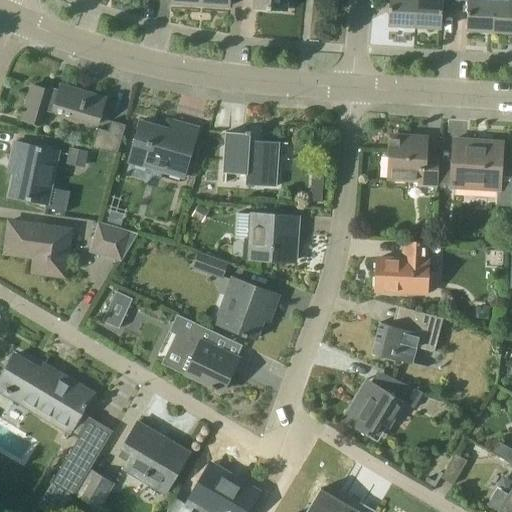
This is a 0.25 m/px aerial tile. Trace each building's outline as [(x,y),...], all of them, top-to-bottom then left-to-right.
[(286,10),(286,0),(254,0),(255,6),(267,7),(267,9),(286,10)] [(415,27),(416,0),(389,0),(389,26),(415,27)] [(416,0),(415,27),(442,29),(443,9),(455,10),(455,0),(416,0)] [(455,0),(455,10),(467,11),(466,30),(492,32),(494,0),(455,0)] [(511,0),(494,0),(492,32),(511,32),(511,0)] [(22,119),(40,124),(44,109),(98,125),(106,98),(62,85),(59,93),(32,85),(22,119)] [(198,128),(182,124),(183,121),(171,118),(167,129),(141,121),(130,157),(163,166),(162,172),(184,178),(198,128)] [(117,154),(125,124),(112,120),(109,130),(97,127),(91,146),(117,154)] [(226,133),(224,173),(247,175),(247,185),(277,187),(280,143),(251,141),(251,132),(246,132),(246,134),(226,133)] [(436,186),(438,155),(438,152),(427,152),(428,137),(392,135),(390,179),(420,181),(420,185),(436,186)] [(438,155),(436,186),(500,189),(499,206),(511,207),(511,203),(511,156),(502,156),(503,144),(469,142),(469,139),(455,139),(454,156),(438,155)] [(49,204),(60,151),(15,142),(11,162),(17,163),(10,196),(49,204)] [(84,167),(87,151),(70,147),(66,163),(84,167)] [(323,201),(323,190),(311,190),(310,201),(323,201)] [(201,222),(209,210),(199,204),(191,216),(201,222)] [(124,214),(111,211),(108,221),(121,225),(124,214)] [(299,215),(251,212),(249,243),(244,243),(243,260),(289,263),(291,229),(298,229),(299,215)] [(65,277),(71,229),(10,221),(5,253),(46,259),(44,274),(65,277)] [(130,231),(98,221),(91,242),(109,247),(106,256),(121,260),(130,231)] [(426,293),(429,242),(405,241),(404,259),(377,258),(376,291),(426,293)] [(220,278),(226,264),(197,253),(192,267),(220,278)] [(213,322),(222,325),(243,333),(242,335),(247,336),(247,335),(257,338),(266,312),(272,314),(279,295),(230,277),(213,322)] [(133,298),(116,291),(102,321),(119,328),(133,298)] [(476,318),(489,319),(490,306),(477,305),(476,318)] [(417,347),(435,351),(443,318),(406,308),(400,328),(380,322),(375,341),(377,341),(374,353),(413,363),(417,347)] [(234,385),(227,381),(238,358),(214,346),(220,334),(187,318),(173,347),(194,357),(186,373),(223,391),(223,390),(230,394),(234,385)] [(72,434),(86,411),(95,395),(59,374),(55,379),(15,355),(0,379),(0,384),(54,417),(51,421),(72,434)] [(394,379),(387,391),(372,381),(356,407),(352,404),(342,420),(370,436),(379,422),(389,428),(404,403),(414,409),(424,393),(394,379)] [(138,421),(128,438),(122,449),(132,455),(123,469),(165,494),(187,456),(154,436),(157,432),(138,421)] [(101,451),(80,438),(55,480),(76,492),(92,465),(101,451)] [(511,448),(499,441),(493,452),(511,463),(511,448)] [(453,485),(463,467),(469,457),(457,450),(441,478),(453,485)] [(247,511),(259,493),(211,464),(202,478),(201,477),(198,481),(200,482),(189,500),(203,509),(201,511),(247,511)] [(92,465),(76,492),(102,508),(118,481),(92,465)] [(487,504),(500,511),(511,511),(511,492),(511,493),(498,486),(487,504)] [(298,511),(299,511),(298,511),(359,511),(364,504),(348,495),(344,501),(321,489),(306,511),(298,511)] [(185,511),(190,505),(175,496),(166,511),(185,511)]
